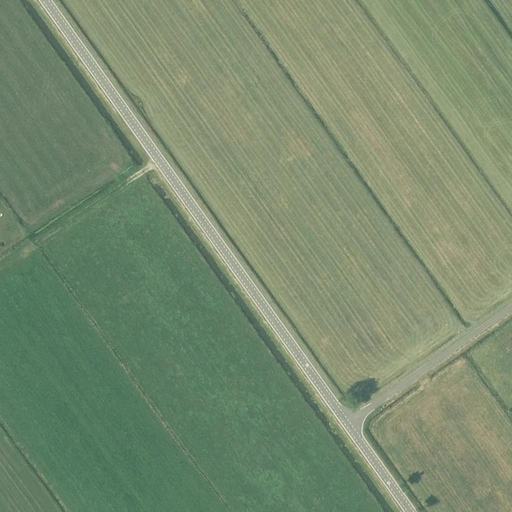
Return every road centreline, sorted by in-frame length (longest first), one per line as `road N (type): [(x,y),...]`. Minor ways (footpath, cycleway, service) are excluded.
road 1 (unclassified): [(349,425),(43,0)]
road 2 (unclassified): [(349,425),(511,310)]
